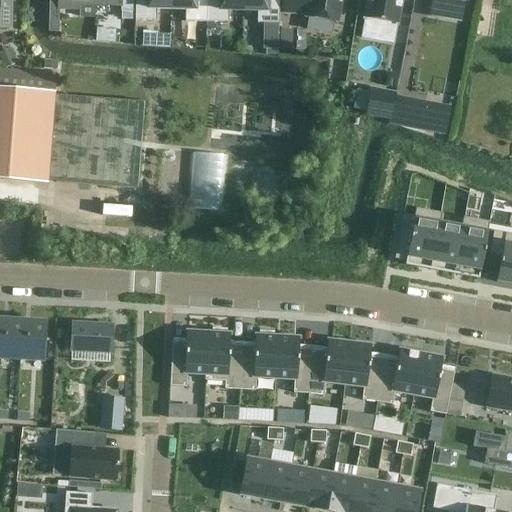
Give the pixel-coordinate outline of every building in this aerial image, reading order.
[(0,0),(0,29),(13,30),(12,0),(0,0)] [(80,6),(94,6),(94,0),(56,0),(56,10),(80,11),(80,6)] [(121,12),(133,12),(133,0),(94,0),(94,6),(121,7),(121,12)] [(134,0),(134,21),(156,21),(156,9),(171,10),(170,0),(134,0)] [(184,22),(206,22),(206,0),(170,0),(171,10),(185,10),(184,22)] [(206,0),(206,22),(228,23),(228,11),(242,11),(242,0),(206,0)] [(257,24),(278,24),(278,0),(242,0),(242,11),(257,12),(257,24)] [(282,0),(283,13),(306,14),(305,17),(337,23),(340,0),(282,0)] [(367,0),(364,19),(396,25),(400,0),(367,0)] [(511,0),(499,0),(498,12),(511,14),(511,0)] [(80,29),(81,12),(63,11),(62,28),(80,29)] [(121,20),(133,21),(133,12),(121,12),(121,20)] [(0,71),(0,179),(47,183),(55,75),(0,71)] [(367,118),(391,123),(392,118),(396,100),(397,95),(372,90),(367,118)] [(140,109),(141,102),(113,99),(112,106),(140,109)] [(396,100),(392,118),(441,128),(445,109),(396,100)] [(224,208),(226,152),(194,151),(191,207),(224,208)] [(406,262),(405,266),(429,270),(430,270),(438,223),(440,223),(442,214),(416,209),(414,216),(413,224),(411,232),(410,239),(408,247),(407,254),(406,262)] [(140,211),(93,213),(94,224),(140,223),(140,211)] [(403,214),(401,222),(413,224),(414,216),(403,214)] [(463,227),(454,275),(479,279),(489,223),(463,218),(461,227),(463,227)] [(401,222),(400,229),(411,232),(413,224),(401,222)] [(438,223),(430,270),(454,275),(463,227),(461,227),(440,223),(438,223)] [(400,229),(399,237),(410,239),(411,232),(400,229)] [(511,235),(493,232),(489,255),(501,258),(496,283),(511,285),(511,235)] [(399,237),(397,245),(408,247),(410,239),(399,237)] [(397,245),(396,252),(407,254),(408,247),(397,245)] [(396,252),(394,260),(406,262),(407,254),(396,252)] [(0,326),(0,359),(20,360),(22,322),(0,321),(0,326)] [(22,322),(20,360),(42,362),(44,323),(22,322)] [(72,324),(70,350),(110,353),(111,327),(72,324)] [(205,376),(205,382),(225,383),(225,390),(239,391),(242,348),(229,347),(230,335),(225,335),(226,331),(212,330),(212,334),(208,334),(206,376),(205,376)] [(242,348),(239,391),(255,392),(256,379),(275,380),(277,337),(273,337),(273,333),(260,332),(259,336),(255,336),(255,348),(242,348)] [(172,344),(170,388),(186,389),(187,375),(205,376),(206,376),(208,334),(186,333),(185,345),(172,344)] [(277,337),(275,380),(294,380),(293,394),(308,394),(312,351),(298,350),(299,338),(277,337)] [(312,351),(308,394),(324,396),(325,383),(344,385),(349,343),(328,341),(326,353),(312,351)] [(349,343),(344,385),(363,388),(362,401),(377,403),(384,359),(370,358),(371,346),(349,343)] [(384,359),(377,403),(392,405),(395,393),(413,396),(421,354),(400,350),(397,362),(384,359)] [(421,354),(413,396),(432,400),(430,413),(446,416),(454,372),(440,370),(443,358),(421,354)] [(491,408),(511,411),(511,380),(497,378),(491,408)] [(103,398),(100,430),(120,432),(123,400),(103,398)] [(172,415),(200,416),(200,404),(173,403),(172,415)] [(241,408),(241,419),(274,420),(274,408),(241,408)] [(305,423),(305,411),(278,409),(277,421),(305,423)] [(347,425),(374,429),(376,414),(349,410),(347,425)] [(16,421),(29,422),(29,414),(17,413),(16,421)] [(115,482),(117,451),(118,445),(106,444),(107,431),(57,427),(54,461),(68,462),(67,478),(115,482)] [(267,429),(266,441),(274,441),(275,429),(267,429)] [(275,429),(274,441),(282,441),(283,429),(275,429)] [(311,431),(310,443),(318,443),(318,431),(311,431)] [(318,431),(318,443),(325,444),(326,432),(318,431)] [(486,450),(483,465),(511,469),(511,454),(504,453),(507,438),(475,432),(472,447),(486,450)] [(354,434),(352,446),(360,448),(362,436),(354,434)] [(362,436),(360,448),(368,449),(370,437),(362,436)] [(397,442),(395,454),(402,456),(405,444),(397,442)] [(405,444),(402,456),(410,457),(412,445),(405,444)] [(247,460),(240,496),(262,500),(269,464),(247,460)] [(269,464),(262,500),(283,504),(290,468),(269,464)] [(290,468),(283,504),(305,508),(312,472),(290,468)] [(312,472),(305,508),(325,511),(326,511),(333,476),(312,472)] [(333,476),(326,511),(348,511),(354,480),(333,476)] [(354,480),(348,511),(370,511),(375,484),(354,480)] [(434,483),(430,506),(459,511),(504,511),(491,509),(494,494),(450,486),(434,483)] [(375,484),(370,511),(392,511),(397,488),(375,484)] [(18,485),(17,497),(25,498),(26,486),(18,485)] [(397,488),(392,511),(414,511),(419,492),(397,488)] [(115,511),(116,511),(90,510),(91,494),(65,492),(64,509),(69,510),(69,511),(115,511)]
